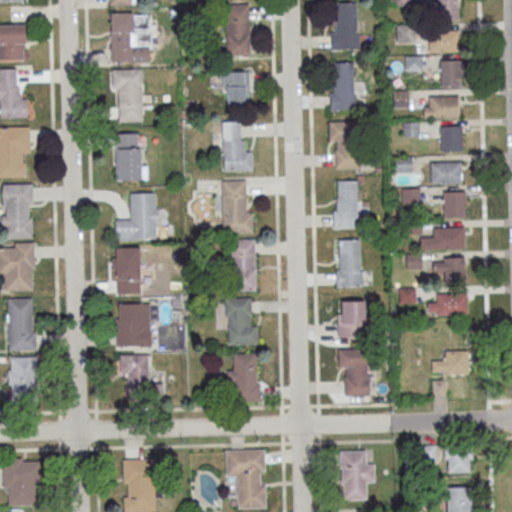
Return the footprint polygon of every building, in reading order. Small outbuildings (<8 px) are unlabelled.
[(435,0),(437,21),(457,20),(456,0),(435,0)] [(247,4),(249,55),(226,56),(224,5),(247,4)] [(337,4),(354,4),(355,36),(358,36),(358,51),(328,52),(328,47),(330,47),(329,33),(334,33),(334,21),(338,21),(337,4)] [(132,15),(150,15),(151,48),(148,48),(148,62),(110,63),(110,13),(132,13),(132,15)] [(0,60),(27,60),(26,24),(0,24),(0,60)] [(395,26),(396,44),(414,43),(413,25),(395,26)] [(429,32),(459,31),(459,52),(429,53),(429,32)] [(404,57),(404,72),(421,71),(421,56),(404,57)] [(439,61),(440,86),(460,85),(459,71),(461,71),(461,60),(439,61)] [(332,63),(352,62),(353,96),(356,96),(356,110),(330,111),(329,93),(333,93),(332,63)] [(0,117),(26,117),(25,87),(17,88),(16,68),(0,68),(0,117)] [(140,69),(141,122),(117,123),(116,91),(112,91),(111,70),(140,69)] [(230,72),(243,72),(243,84),(230,84),(230,72)] [(244,85),(244,105),(226,105),(226,85),(244,85)] [(392,92),(393,108),(408,108),(407,92),(392,92)] [(428,96),(458,95),(459,116),(423,117),(423,106),(428,105),(428,96)] [(245,152),(250,152),(251,170),(223,171),(221,122),(239,122),(240,141),(244,140),(245,152)] [(328,123),(358,122),(359,150),(360,150),(361,169),(335,170),(334,150),(336,150),(335,141),(328,141),(328,123)] [(402,124),(403,138),(418,137),(418,123),(402,124)] [(30,125),(0,125),(0,176),(31,176),(30,125)] [(440,127),(441,152),(461,151),(460,126),(440,127)] [(114,134),(136,133),(137,148),(139,148),(140,179),(115,180),(115,150),(114,150),(114,134)] [(395,158),(395,173),(411,172),(411,158),(395,158)] [(429,161),(460,161),(460,182),(430,182),(429,161)] [(247,212),(247,214),(251,214),(251,233),(221,233),(221,181),(245,181),(245,212),(247,212)] [(356,181),(356,214),(359,214),(359,228),(333,228),(332,211),(336,211),(335,199),(337,199),(337,182),(356,181)] [(1,238),(33,238),(33,183),(1,184),(1,238)] [(401,190),(401,204),(419,204),(418,190),(401,190)] [(442,192),(443,218),(463,217),(463,204),(465,204),(464,191),(442,192)] [(129,220),(128,194),(153,193),(154,209),(157,209),(157,225),(154,225),(155,239),(115,241),(114,221),(129,220)] [(402,222),(403,234),(421,234),(421,222),(402,222)] [(419,250),(463,249),(463,236),(464,235),(464,227),(460,227),(460,228),(432,229),(432,238),(419,239),(419,250)] [(253,240),(254,291),(231,291),(230,240),(253,240)] [(337,240),(358,240),(359,272),(361,272),(362,286),(339,287),(339,289),(335,289),(335,271),(338,271),(337,240)] [(34,243),(0,242),(0,276),(4,277),(4,290),(35,290),(34,243)] [(138,248),(139,294),(116,295),(115,270),(111,270),(111,259),(115,259),(115,248),(138,248)] [(405,256),(406,270),(421,269),(420,255),(405,256)] [(431,272),(444,272),(444,280),(463,279),(463,258),(444,258),(444,262),(431,263),(431,272)] [(397,289),(398,305),(414,304),(414,289),(397,289)] [(466,293),(466,314),(436,315),(436,312),(427,312),(427,304),(436,303),(436,294),(466,293)] [(7,298),(7,350),(35,350),(35,298),(7,298)] [(224,299),(249,299),(250,317),(249,317),(249,327),(256,327),(256,345),(227,346),(227,327),(228,327),(227,317),(224,317),(224,299)] [(340,301),(363,301),(364,323),(363,323),(364,336),(337,337),(336,315),(341,314),(340,301)] [(115,347),(115,319),(117,318),(117,304),(148,304),(148,332),(150,332),(150,347),(115,347)] [(337,350),(365,349),(366,377),(368,377),(368,395),(344,396),(343,377),(345,377),(345,368),(338,368),(337,350)] [(467,350),(468,374),(445,375),(445,380),(441,380),(441,372),(431,373),(431,361),(445,361),(444,351),(467,350)] [(232,371),(232,355),(255,354),(256,384),(258,384),(259,402),(231,402),(231,383),(226,384),(226,372),(232,371)] [(126,374),(119,374),(118,356),(147,355),(147,384),(162,384),(162,401),(126,402),(126,374)] [(36,356),(8,356),(8,398),(36,398),(36,356)] [(445,380),(441,380),(431,380),(431,396),(446,396),(446,380),(445,380)] [(443,445),(471,444),(472,460),(468,460),(468,473),(447,473),(447,460),(443,461),(443,445)] [(416,446),(435,446),(435,463),(417,463),(416,446)] [(223,451),(263,449),(264,472),(259,472),(260,487),(264,487),(265,509),(236,510),(235,478),(224,478),(223,451)] [(365,483),(365,500),(342,500),(342,485),(340,485),(340,469),(339,469),(339,452),(365,451),(365,465),(373,465),(373,483),(365,483)] [(121,461),(154,460),(155,485),(160,485),(161,499),(155,499),(155,511),(126,511),(126,482),(122,482),(121,461)] [(445,511),(445,487),(470,487),(470,511),(445,511)]
